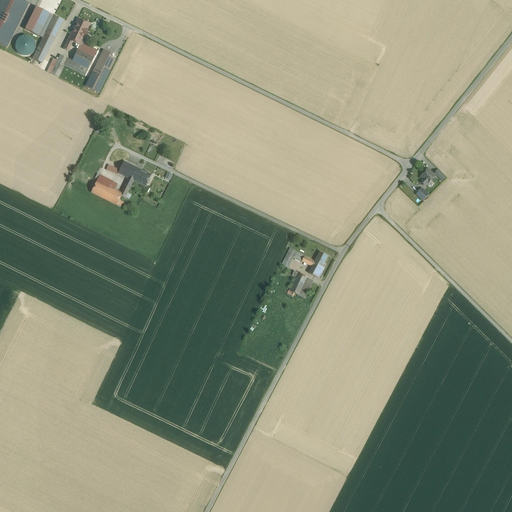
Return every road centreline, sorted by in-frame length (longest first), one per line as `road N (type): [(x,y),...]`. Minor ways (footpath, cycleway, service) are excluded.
road 1 (unclassified): [(411,165),(75,0)]
road 2 (unclassified): [(377,207),(343,252),(206,511)]
road 3 (track): [(343,252),(115,144)]
road 4 (unclassified): [(511,342),(377,207)]
road 5 (unclassified): [(511,37),(411,165)]
